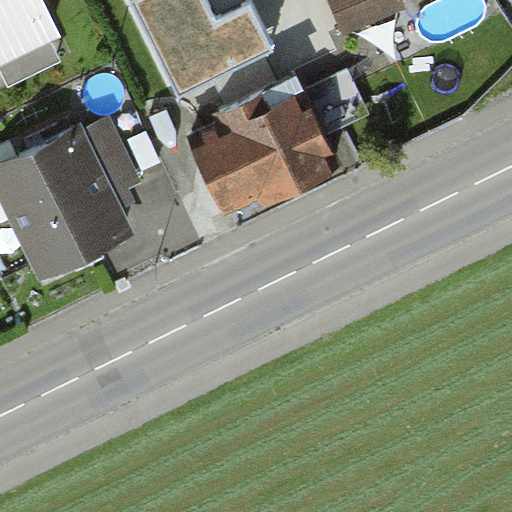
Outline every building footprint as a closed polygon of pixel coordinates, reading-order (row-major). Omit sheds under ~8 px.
[(53,0),(0,0),(0,47),(62,17),(53,0)] [(258,0),(143,0),(182,77),(275,32),(258,0)] [(402,0),(337,0),(348,26),(404,2),(402,0)] [(301,78),(200,125),(233,194),(334,148),(301,78)] [(83,112),(0,149),(0,190),(42,280),(140,235),(83,112)]
